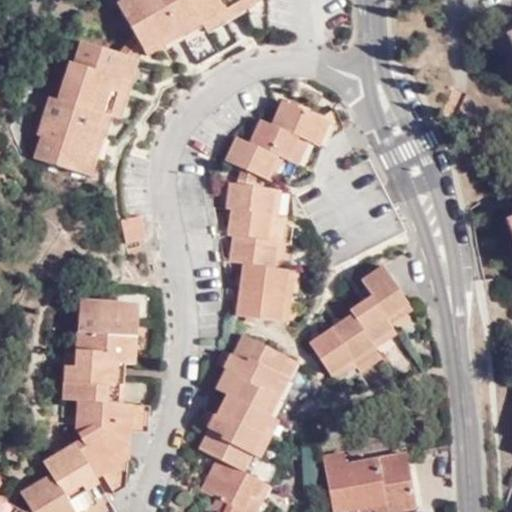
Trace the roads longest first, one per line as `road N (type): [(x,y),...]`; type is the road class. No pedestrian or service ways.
road 1 (residential): [(382,82),(302,66),(240,77),(180,117),(161,167),(179,320),(175,414),(136,511)]
road 2 (residential): [(382,82),(433,214),(477,455),(478,511)]
